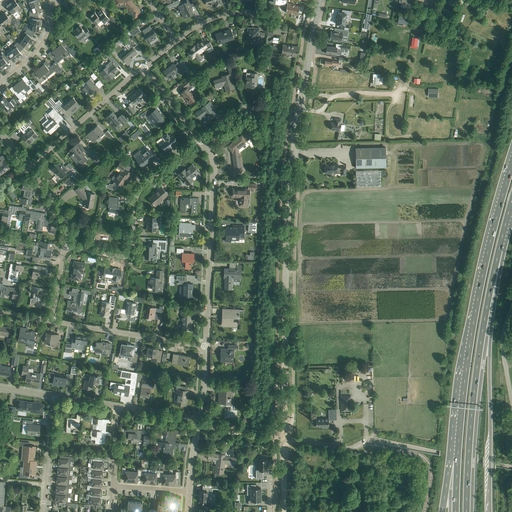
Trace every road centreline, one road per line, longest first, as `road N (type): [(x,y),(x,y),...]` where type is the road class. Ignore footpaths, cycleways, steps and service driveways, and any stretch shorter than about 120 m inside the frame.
road 1 (tertiary): [(284,420),(290,183),(320,0)]
road 2 (trunk): [(511,163),(473,319),(457,459)]
road 3 (trunk): [(466,511),(475,376),(501,239)]
road 4 (trunk): [(489,511),(490,332),(501,239)]
road 5 (residential): [(64,247),(131,254),(139,190),(201,141)]
road 6 (residential): [(205,346),(213,168),(201,141)]
road 7 (residential): [(205,346),(52,321)]
road 8 (residential): [(28,167),(143,66)]
